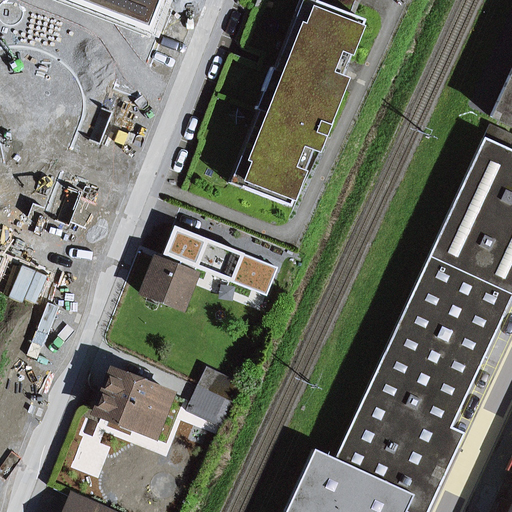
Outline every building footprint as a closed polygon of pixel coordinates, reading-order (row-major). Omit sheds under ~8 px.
[(158,0),(45,0),(142,42),(158,0)] [(313,1),(311,0),(297,0),(270,68),(280,72),(299,23),(303,25),(313,1)] [(291,168),(337,50),(348,54),(362,20),(313,1),(303,25),(299,23),(280,72),(270,68),(261,92),(271,96),(245,162),(249,164),(239,188),(288,207),(301,172),(291,168)] [(316,121),(318,122),(330,92),(337,95),(343,80),(338,78),(341,73),(348,54),(337,50),(291,168),(301,172),(311,148),(315,150),(321,136),(312,132),(316,121)] [(511,67),(490,117),(511,126),(511,67)] [(249,164),(245,162),(271,96),(261,92),(254,110),(256,110),(256,112),(228,183),(239,188),(249,164)] [(312,132),(321,136),(337,95),(330,92),(318,122),(316,121),(312,132)] [(511,152),(507,150),(511,140),(511,134),(489,124),(333,460),(312,450),(282,511),(403,511),(409,499),(414,502),(448,428),(511,290),(511,152)] [(188,285),(249,309),(261,279),(183,248),(175,268),(156,260),(142,294),(179,308),(188,285)] [(267,274),(279,279),(283,269),(271,264),(267,274)] [(231,403),(240,383),(206,367),(196,387),(231,403)] [(95,412),(152,434),(169,394),(149,386),(148,389),(110,374),(102,394),(99,393),(93,395),(90,403),(95,412)] [(189,404),(223,420),(231,403),(196,387),(189,404)] [(223,420),(189,404),(185,411),(220,427),(223,420)] [(403,511),(431,511),(466,436),(448,428),(414,502),(409,499),(403,511)] [(511,511),(511,456),(502,479),(511,484),(511,503),(507,511),(511,511)] [(72,511),(97,511),(76,503),(72,511)]
